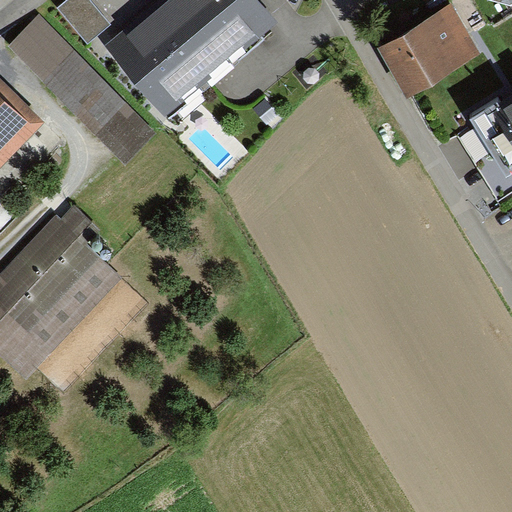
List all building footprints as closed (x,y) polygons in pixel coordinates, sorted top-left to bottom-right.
[(93,0),(64,0),(60,4),(89,38),(111,20),(93,0)] [(125,30),(105,46),(169,121),(274,31),(270,26),(277,21),(258,0),(169,0),(129,35),(125,30)] [(453,4),(378,48),(408,97),(482,53),(453,4)] [(41,13),(12,46),(124,162),(158,132),(41,13)] [(511,82),(470,108),(507,168),(511,165),(511,82)] [(0,176),(44,131),(0,87),(0,176)] [(56,211),(0,271),(0,346),(27,373),(121,275),(85,240),(91,234),(95,220),(74,200),(60,215),(56,211)]
